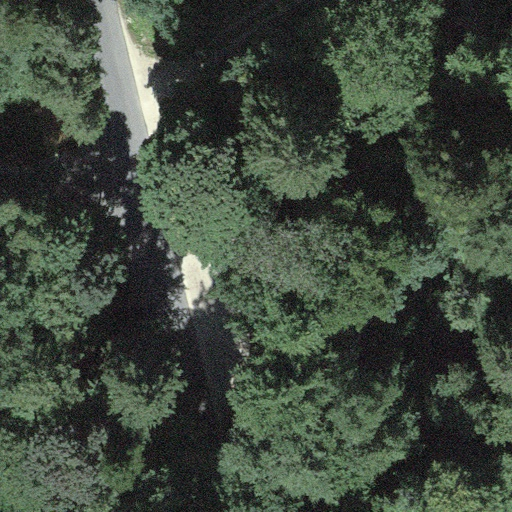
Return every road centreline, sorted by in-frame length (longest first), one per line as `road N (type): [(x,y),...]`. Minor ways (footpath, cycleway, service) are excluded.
road 1 (tertiary): [(94,0),(215,511)]
road 2 (track): [(120,109),(302,0)]
road 3 (track): [(0,174),(144,207)]
